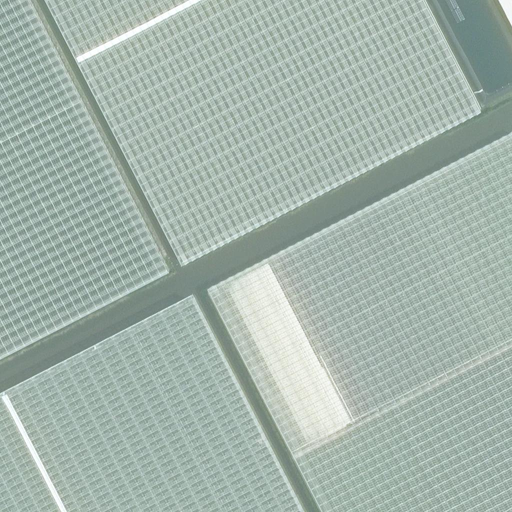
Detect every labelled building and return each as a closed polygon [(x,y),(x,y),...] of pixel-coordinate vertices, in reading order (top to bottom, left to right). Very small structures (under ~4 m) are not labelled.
[(0,0),(0,355),(169,269),(29,0),(0,0)] [(46,0),(181,262),(481,109),(425,0),(46,0)] [(511,0),(500,0),(511,23),(511,0)] [(511,511),(511,137),(207,294),(318,511),(511,511)] [(0,511),(299,511),(192,302),(0,400),(0,511)]
